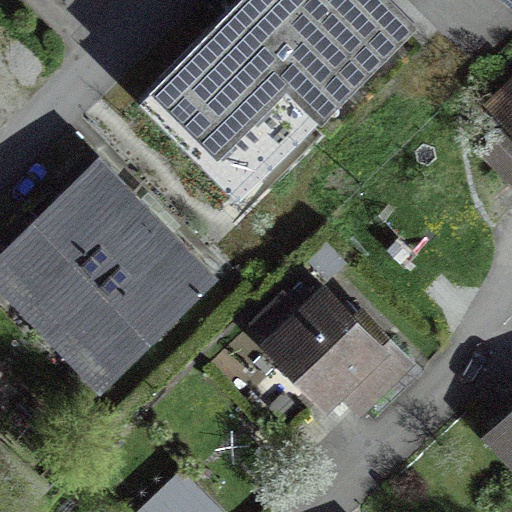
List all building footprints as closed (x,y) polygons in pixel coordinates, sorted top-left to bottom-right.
[(352,0),(233,0),(133,100),(264,232),(418,66),(352,0)] [(511,82),(483,110),(511,140),(511,82)] [(0,260),(0,273),(47,321),(157,214),(103,160),(0,260)] [(223,281),(157,214),(47,321),(113,389),(223,281)] [(325,289),(258,352),(322,420),(340,403),(358,423),(408,377),(325,289)] [(511,416),(482,445),(511,476),(511,416)]
